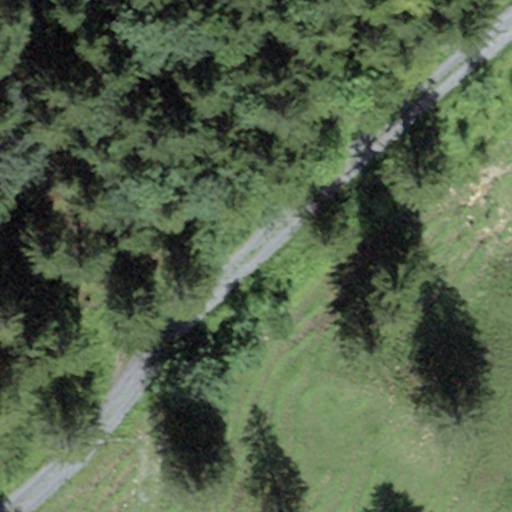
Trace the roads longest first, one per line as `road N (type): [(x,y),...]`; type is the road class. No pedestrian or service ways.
road 1 (track): [(511,23),(198,306),(50,483),(13,511)]
road 2 (track): [(151,367),(160,429),(147,511)]
